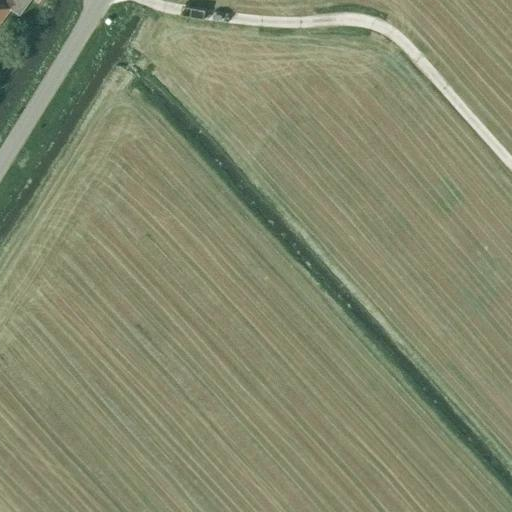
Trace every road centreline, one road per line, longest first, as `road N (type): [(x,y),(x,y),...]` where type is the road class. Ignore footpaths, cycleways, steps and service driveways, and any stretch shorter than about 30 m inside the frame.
road 1 (track): [(116,0),(183,22),(380,35),(511,174)]
road 2 (unclassified): [(0,167),(101,0)]
